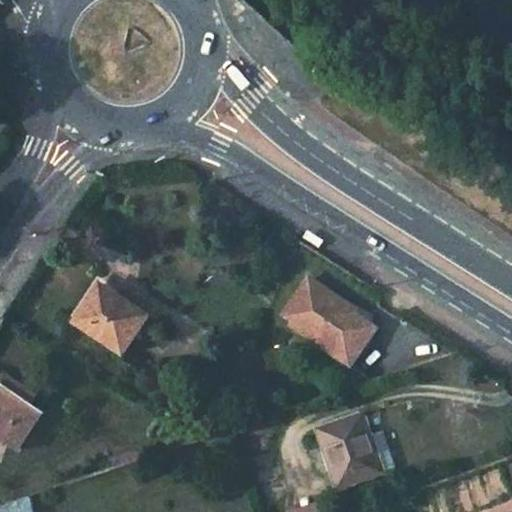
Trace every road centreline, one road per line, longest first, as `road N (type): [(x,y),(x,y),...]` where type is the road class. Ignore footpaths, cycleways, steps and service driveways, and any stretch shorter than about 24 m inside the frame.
road 1 (primary): [(168,124),(299,187),(511,327)]
road 2 (primary): [(511,284),(327,164),(209,56)]
road 3 (unclassified): [(0,240),(115,136)]
road 4 (unclassified): [(52,94),(0,240)]
